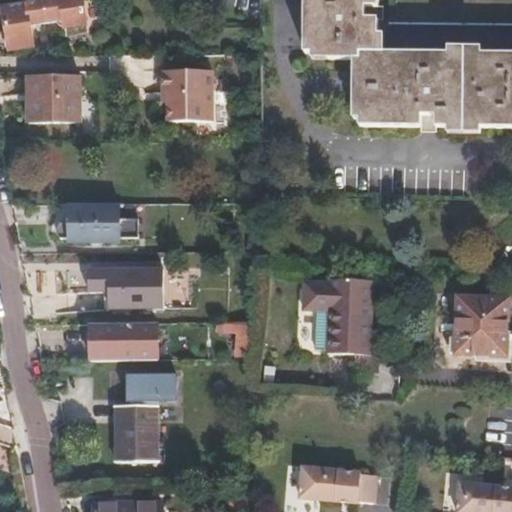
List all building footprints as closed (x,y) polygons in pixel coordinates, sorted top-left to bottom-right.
[(83,0),(28,0),(0,5),(0,8),(1,13),(4,12),(7,29),(4,29),(6,45),(10,45),(10,49),(34,45),(30,23),(64,17),(66,25),(87,21),(83,0)] [(361,105),(361,130),(422,130),(423,127),(437,127),(437,130),(511,130),(511,57),(380,56),(380,24),(376,24),(377,12),(380,11),(380,0),(306,0),(306,57),(330,57),(329,63),(361,64),(361,80),(355,80),(354,105),(361,105)] [(260,55),(222,55),(222,78),(237,78),(237,120),(262,121),(260,55)] [(169,92),(169,121),(212,121),(210,71),(164,71),(164,92),(169,92)] [(29,99),(29,123),(80,123),(81,78),(33,78),(33,99),(29,99)] [(119,204),(67,204),(67,222),(58,222),(56,226),(55,231),(56,235),(58,238),(67,239),(67,242),(119,243),(119,238),(138,238),(138,219),(119,219),(119,204)] [(166,270),(91,271),(91,293),(111,293),(112,310),(166,309),(166,270)] [(365,359),(366,321),(361,321),(362,304),(366,304),(367,283),(326,280),(325,286),(300,286),(299,313),(314,313),(327,314),(325,352),(325,357),(350,358),(365,359)] [(457,355),(507,357),(510,302),(458,300),(457,355)] [(325,352),(327,314),(314,313),(312,351),(325,352)] [(255,356),(257,323),(238,323),(236,356),(255,356)] [(156,324),(92,325),(92,361),(156,361),(156,324)] [(365,359),(350,358),(349,375),(371,376),(372,359),(365,359)] [(127,401),(127,407),(157,406),(157,400),(174,400),(174,376),(124,377),(125,401),(127,401)] [(119,462),(157,462),(157,406),(127,407),(114,407),(114,428),(120,427),(119,462)] [(295,505),(353,510),(353,508),(370,509),(372,483),(356,481),(355,480),(297,475),(295,505)] [(248,480),(230,481),(230,511),(248,511),(248,480)] [(452,511),(511,511),(511,495),(511,493),(455,488),(452,511)]
